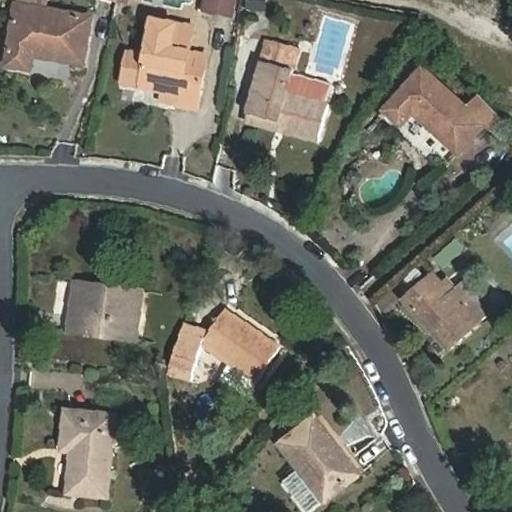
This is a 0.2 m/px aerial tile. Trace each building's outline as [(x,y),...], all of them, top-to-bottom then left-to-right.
[(204,0),(202,11),(235,18),(238,0),(204,0)] [(95,18),(21,4),(11,65),(35,71),(37,57),(87,68),(95,18)] [(195,24),(155,17),(148,52),(130,48),(125,75),(144,79),(143,82),(166,87),(164,97),(179,100),(179,102),(198,106),(208,52),(190,49),(195,24)] [(269,41),(251,112),(280,120),(277,129),(321,140),(331,103),(314,99),(289,93),(293,75),(300,48),(269,41)] [(492,134),(506,119),(486,96),(471,110),(425,67),(383,110),(402,125),(414,113),(443,140),(445,138),(462,153),(486,129),(492,134)] [(314,99),(318,81),(293,75),(289,93),(314,99)] [(251,112),(248,122),(277,129),(280,120),(251,112)] [(447,168),(462,153),(445,138),(443,140),(431,153),(447,168)] [(446,288),(432,274),(406,301),(452,350),(486,321),(452,284),(446,288)] [(140,345),(149,291),(78,279),(69,334),(140,345)] [(188,321),(171,376),(198,381),(207,349),(260,385),(285,352),(226,311),(213,330),(188,321)] [(112,500),(120,417),(66,412),(63,451),(74,451),(71,496),(112,500)] [(363,475),(320,417),(286,443),(305,469),(288,481),(310,511),(313,511),(328,502),(363,475)]
